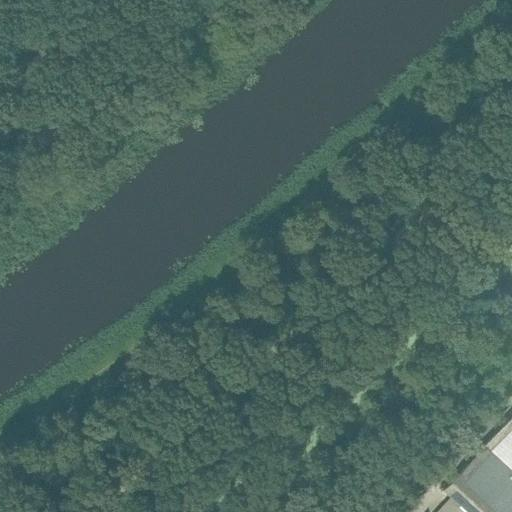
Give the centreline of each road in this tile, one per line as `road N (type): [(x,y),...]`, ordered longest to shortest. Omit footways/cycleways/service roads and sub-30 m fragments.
road 1 (track): [(511,139),(100,511)]
road 2 (unclassified): [(0,80),(102,0)]
